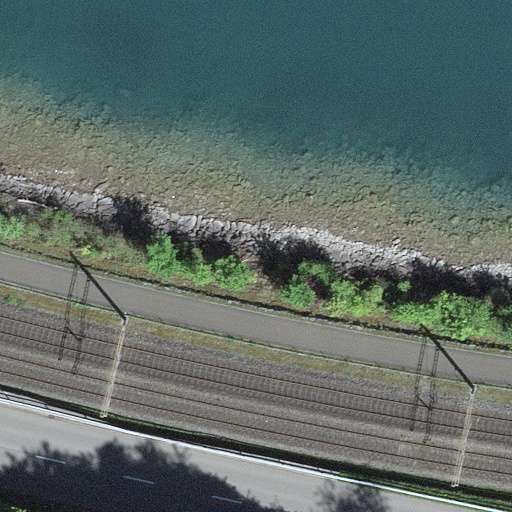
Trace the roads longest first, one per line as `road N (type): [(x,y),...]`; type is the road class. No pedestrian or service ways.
road 1 (track): [(511,370),(305,336),(0,266)]
road 2 (primary): [(279,511),(0,449)]
